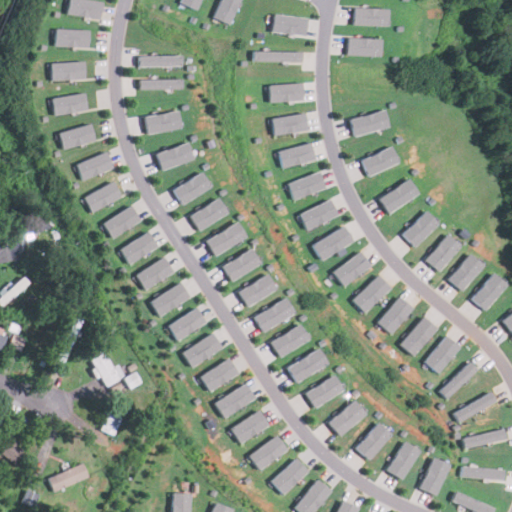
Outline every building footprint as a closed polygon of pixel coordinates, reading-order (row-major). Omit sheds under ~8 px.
[(99,0),(65,0),(64,14),(98,17),(99,0)] [(198,0),(178,0),(178,2),(195,9),(198,0)] [(217,0),(211,17),(228,24),(237,0),(217,0)] [(385,7),(351,6),(351,24),(384,25),(385,7)] [(304,16),(270,14),(269,32),(303,34),(304,16)] [(52,45),(86,46),(86,28),(52,28),(52,45)] [(345,54),(379,56),(379,38),(345,36),(345,54)] [(299,51),(251,50),(251,60),(299,61),(299,51)] [(178,65),(178,54),(137,55),(137,66),(178,65)] [(82,78),(82,60),(48,62),(49,80),(82,78)] [(137,79),(137,89),(179,88),(179,77),(137,79)] [(301,100),(300,82),(266,83),(267,102),(301,100)] [(85,108),(82,91),(48,98),(51,115),(85,108)] [(352,136),(387,126),(382,108),(347,118),(352,136)] [(179,127),(175,109),(142,115),(145,133),(179,127)] [(268,117),(272,135),(305,129),(302,111),(268,117)] [(60,149),(93,139),(88,122),(55,132),(60,149)] [(159,169),(191,158),(185,141),(153,152),(159,169)] [(275,149),(279,167),(312,159),(308,141),(275,149)] [(397,162),(389,145),(358,158),(365,175),(397,162)] [(111,166),(103,150),(72,164),(80,180),(111,166)] [(209,185),(199,170),(170,189),(180,204),(209,185)] [(323,186),(316,170),(284,183),(291,200),(323,186)] [(386,212),(416,193),(406,177),(376,197),(386,212)] [(80,196),(88,212),(119,196),(111,180),(80,196)] [(187,214),(196,230),(225,212),(216,197),(187,214)] [(303,228),(335,215),(328,198),(296,212),(303,228)] [(110,238),(138,219),(128,204),(100,223),(110,238)] [(436,223),(424,209),(400,233),(412,246),(436,223)] [(203,239),(212,255),(243,236),(234,220),(203,239)] [(334,250),(335,252),(352,241),(341,224),(310,244),(320,260),(334,250)] [(126,264),(155,246),(145,230),(117,248),(126,264)] [(436,270),(458,244),(444,233),(423,259),(436,270)] [(18,235),(0,239),(0,262),(23,257),(18,235)] [(258,263),(248,247),(219,265),(229,280),(258,263)] [(330,271),(341,285),(368,265),(357,250),(330,271)] [(460,290),(480,263),(466,252),(446,279),(460,290)] [(133,273),(142,289),(171,272),(162,256),(133,273)] [(483,309),(504,283),(490,272),(469,298),(483,309)] [(274,289),(265,273),(235,290),(244,306),(274,289)] [(388,287),(376,273),(349,299),(362,312),(388,287)] [(28,282),(22,276),(12,285),(10,283),(0,291),(0,305),(1,307),(28,282)] [(188,297),(179,281),(147,299),(156,315),(188,297)] [(389,333),(410,307),(396,295),(375,321),(389,333)] [(260,331),(292,313),(283,297),(251,315),(260,331)] [(175,340),(204,322),(194,306),(165,324),(175,340)] [(511,308),(499,320),(511,335),(511,308)] [(398,345),(413,355),(434,325),(419,315),(398,345)] [(268,340),(277,356),(306,339),(296,323),(268,340)] [(74,335),(65,331),(54,358),(63,362),(74,335)] [(189,367),(220,347),(210,331),(179,351),(189,367)] [(25,339),(12,333),(7,346),(19,351),(25,339)] [(436,372),(458,346),(444,334),(422,361),(436,372)] [(284,366),(293,382),(324,363),(315,347),(284,366)] [(117,363),(111,367),(100,348),(88,355),(104,386),(123,376),(117,363)] [(236,371),(226,357),(197,376),(207,391),(236,371)] [(437,389),(444,397),(475,368),(468,360),(437,389)] [(312,407),(340,389),(330,374),(302,392),(312,407)] [(222,417),(252,397),(243,382),(212,401),(222,417)] [(494,401),(489,391),(451,411),(456,421),(494,401)] [(337,435),(363,412),(350,398),(325,422),(337,435)] [(113,435),(124,407),(110,401),(98,429),(113,435)] [(228,428),(237,443),(266,424),(256,409),(228,428)] [(365,458),(388,434),(375,421),(352,446),(365,458)] [(460,437),(462,448),(503,438),(501,427),(460,437)] [(284,449),(274,434),(246,454),(256,469),(284,449)] [(22,450),(5,435),(0,441),(0,452),(12,462),(22,450)] [(383,469),(399,478),(417,449),(401,440),(383,469)] [(305,469),(292,456),(268,480),(281,493),(305,469)] [(416,487),(433,494),(446,463),(430,456),(416,487)] [(45,477),(51,492),(87,477),(81,462),(45,477)] [(501,478),(501,467),(458,466),(458,477),(501,478)] [(309,511),(329,489),(314,478),(291,507),(297,511),(309,511)] [(38,494),(26,489),(21,501),(32,507),(38,494)] [(489,511),(491,507),(452,490),(448,500),(475,511),(489,511)] [(186,511),(187,492),(169,492),(168,511),(186,511)] [(352,511),(355,505),(338,499),(333,511),(352,511)] [(226,511),(228,507),(211,501),(207,511),(226,511)]
